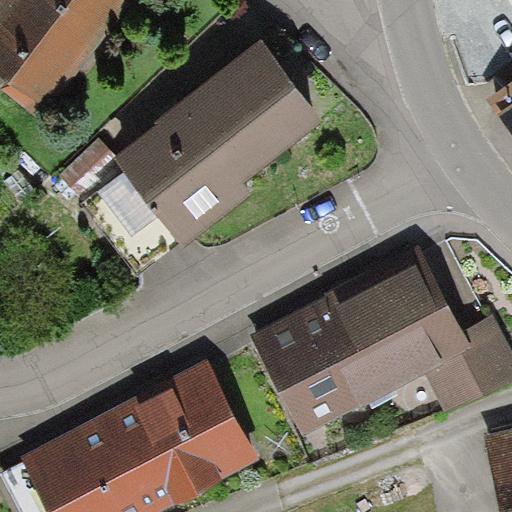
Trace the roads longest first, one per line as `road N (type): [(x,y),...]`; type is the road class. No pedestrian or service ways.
road 1 (residential): [(466,169),(0,391)]
road 2 (residential): [(295,0),(423,98)]
